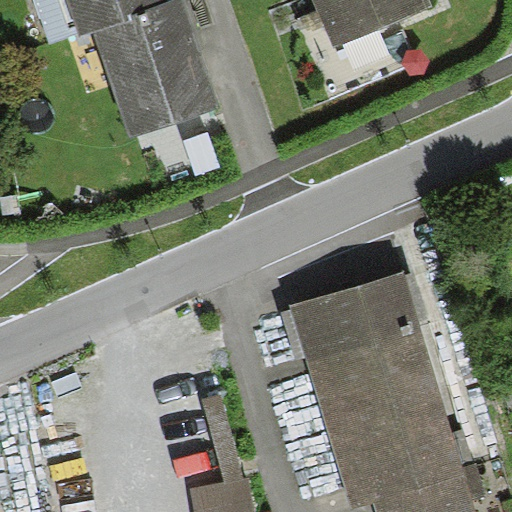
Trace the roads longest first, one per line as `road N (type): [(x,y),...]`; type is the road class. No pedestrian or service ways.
road 1 (residential): [(0,330),(233,226),(511,119)]
road 2 (unknown): [(107,282),(135,456),(133,479),(110,511)]
